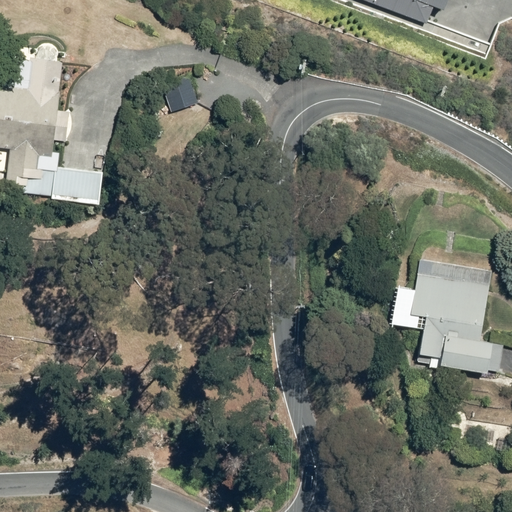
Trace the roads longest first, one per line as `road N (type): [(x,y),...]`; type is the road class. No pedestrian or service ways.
road 1 (residential): [(309,511),(315,464),(278,286),(279,183),(290,124),(308,107),(358,99),(457,135),(511,169)]
road 2 (residential): [(0,485),(96,485),(184,511)]
